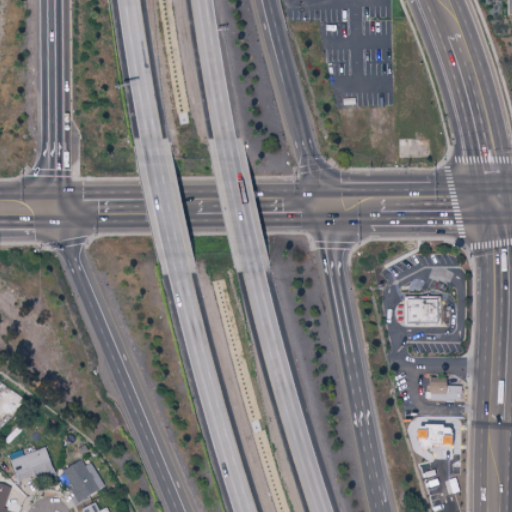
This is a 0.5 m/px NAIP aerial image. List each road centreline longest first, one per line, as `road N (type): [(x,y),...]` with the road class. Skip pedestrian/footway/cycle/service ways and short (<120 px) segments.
road 1 (motorway): [(69,246),(184,511)]
road 2 (motorway): [(330,511),(260,266)]
road 3 (motorway): [(183,284),(248,511)]
road 4 (motorway): [(367,424),(329,201)]
road 5 (motorway): [(329,201),(274,0)]
road 6 (motorway): [(55,0),(58,202)]
road 7 (secondary): [(503,198),(459,33)]
road 8 (motorway): [(154,141),(183,284)]
road 9 (motorway): [(133,0),(154,141)]
road 10 (secondary): [(499,340),(503,198)]
road 11 (motorway): [(260,266),(231,127)]
road 12 (secondary): [(197,202),(329,201)]
road 13 (motorway): [(231,127),(212,0)]
